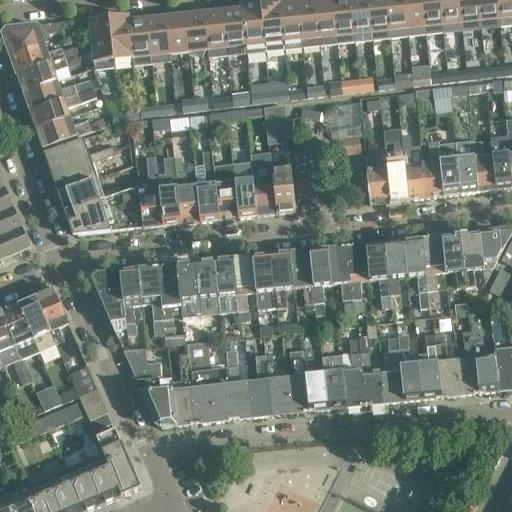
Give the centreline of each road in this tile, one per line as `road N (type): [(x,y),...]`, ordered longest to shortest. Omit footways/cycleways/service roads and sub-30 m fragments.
road 1 (residential): [(63,262),(511,211)]
road 2 (residential): [(152,450),(511,405)]
road 3 (residential): [(63,262),(152,450)]
road 4 (residential): [(0,99),(63,262)]
